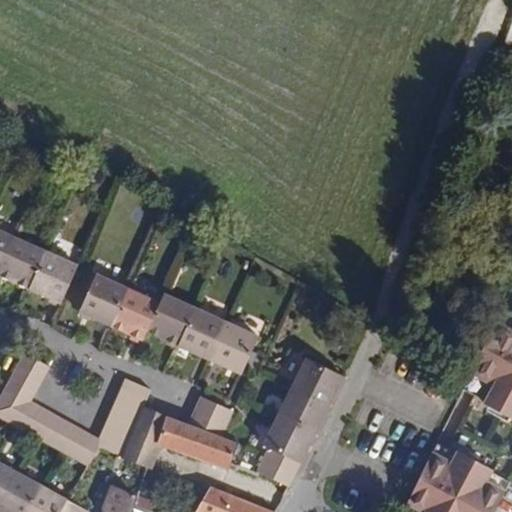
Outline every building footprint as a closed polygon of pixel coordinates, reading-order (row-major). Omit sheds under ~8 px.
[(511,171),(511,115),(507,114),(489,164),(511,171)] [(0,230),(0,270),(15,238),(0,230)] [(58,237),(53,248),(80,260),(85,248),(58,237)] [(46,252),(15,238),(0,270),(0,276),(29,290),(46,252)] [(78,267),(46,252),(29,290),(60,304),(78,267)] [(111,327),(128,290),(97,276),(80,313),(111,327)] [(160,304),(128,290),(111,327),(143,342),(148,332),(160,304)] [(166,293),(160,304),(148,332),(178,346),(196,307),(166,293)] [(227,322),(196,307),(178,346),(210,360),(227,322)] [(511,311),(504,308),(499,318),(463,393),(485,405),(484,407),(511,421),(511,311)] [(258,338),(227,322),(210,360),(241,375),(258,338)] [(18,367),(44,381),(51,369),(25,354),(18,367)] [(329,408),(344,378),(306,359),(291,390),(329,408)] [(18,367),(11,379),(37,394),(44,381),(18,367)] [(5,391),(30,405),(31,403),(37,394),(11,379),(5,391)] [(119,394),(146,405),(151,392),(125,381),(119,394)] [(315,434),(329,408),(291,390),(278,416),(315,434)] [(5,391),(0,399),(0,404),(23,417),(30,405),(5,391)] [(139,419),(144,410),(146,405),(119,394),(113,408),(139,419)] [(227,426),(232,412),(201,398),(194,412),(227,426)] [(16,429),(28,436),(42,409),(31,403),(30,405),(23,417),(16,429)] [(0,419),(12,427),(16,429),(23,417),(0,404),(0,419)] [(107,421),(134,433),(139,419),(113,408),(107,421)] [(28,436),(36,440),(40,442),(54,416),(42,409),(28,436)] [(134,433),(158,444),(166,418),(144,410),(139,419),(134,433)] [(188,426),(222,438),(227,426),(194,412),(188,426)] [(40,442),(51,448),(66,423),(54,416),(40,442)] [(295,477),(315,434),(278,416),(263,446),(269,450),(264,461),(295,477)] [(228,470),(228,468),(237,444),(222,438),(188,426),(166,418),(158,444),(162,446),(228,470)] [(128,444),(134,433),(107,421),(103,433),(128,444)] [(51,448),(62,454),(63,455),(77,428),(66,423),(51,448)] [(63,455),(76,462),(89,436),(77,428),(63,455)] [(99,447),(123,458),(128,444),(103,433),(98,440),(101,442),(99,447)] [(152,470),(162,446),(158,444),(134,433),(128,444),(123,458),(148,469),(152,470)] [(76,462),(87,468),(99,447),(101,442),(98,440),(89,436),(76,462)] [(438,447),(405,511),(494,511),(510,485),(492,475),(493,473),(458,454),(457,457),(438,447)] [(289,488),(295,477),(264,461),(257,473),(289,488)] [(0,506),(18,474),(0,463),(0,506)] [(0,511),(1,511),(29,511),(43,487),(18,474),(0,506),(0,511)] [(62,511),(68,502),(43,487),(29,511),(62,511)] [(134,511),(136,506),(138,501),(113,487),(101,508),(101,511),(134,511)] [(269,511),(210,489),(196,511),(269,511)] [(62,511),(87,511),(68,502),(62,511)]
